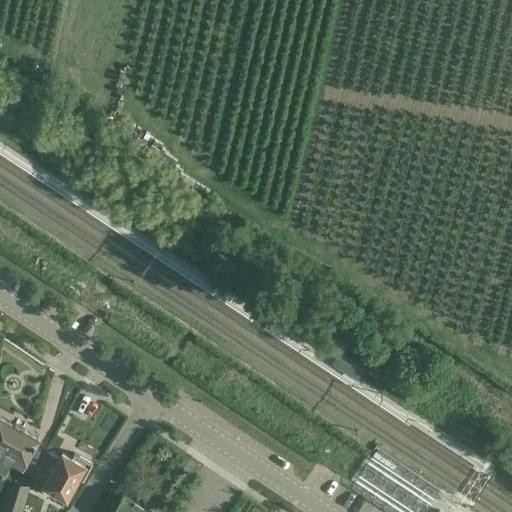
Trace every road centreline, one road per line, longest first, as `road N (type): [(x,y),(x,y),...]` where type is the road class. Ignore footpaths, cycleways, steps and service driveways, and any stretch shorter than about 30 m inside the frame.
road 1 (tertiary): [(324,511),(150,399)]
road 2 (tertiary): [(150,399),(0,297)]
road 3 (residential): [(79,511),(150,399)]
